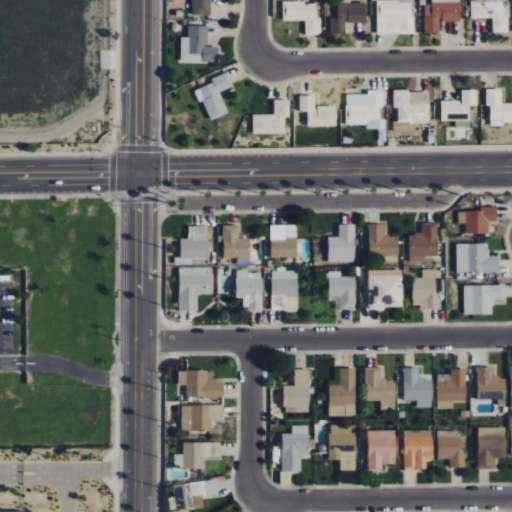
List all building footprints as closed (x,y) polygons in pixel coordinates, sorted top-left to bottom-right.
[(191,0),(192,15),(211,15),(210,0),(191,0)] [(376,1),(377,34),(412,34),(411,0),(397,0),(398,1),(376,1)] [(459,22),(459,0),(431,0),(431,4),(424,4),(423,33),(439,33),(439,21),(459,22)] [(492,33),(507,32),(507,15),(503,15),(502,1),(509,1),(508,0),(470,0),(471,18),(492,18),(492,33)] [(283,21),(305,20),(305,35),(319,35),(318,2),(282,3),(283,21)] [(365,3),(337,4),(338,18),(330,18),(330,34),(345,34),(345,23),(366,23),(365,3)] [(181,38),(180,62),(216,63),(217,47),(207,46),(208,26),(188,25),(187,38),(181,38)] [(227,114),(220,92),(231,87),(226,73),(211,79),(213,83),(197,89),(208,120),(227,114)] [(511,103),(502,104),(501,89),(486,89),(486,107),(490,107),(490,126),(503,126),(503,123),(511,122),(511,103)] [(345,95),(346,125),(366,124),(366,129),(379,129),(379,106),(383,106),(382,90),(367,91),(367,94),(345,95)] [(441,121),(455,121),(456,128),(470,127),(470,106),(477,106),(476,90),(461,91),(461,101),(441,101),(441,121)] [(429,123),(428,91),(393,92),(393,108),(398,108),(398,124),(429,123)] [(308,127),(336,126),(336,105),(316,106),(315,96),(299,96),(300,112),(307,112),(308,127)] [(285,134),(285,118),(289,118),(289,100),(274,100),(274,115),(253,115),(253,134),(285,134)] [(466,234),(488,234),(488,222),(496,222),(496,207),(481,207),(481,211),(458,212),(458,224),(465,223),(466,234)] [(437,222),(421,223),(421,234),(408,234),(409,262),(424,262),(424,256),(438,256),(437,222)] [(398,256),(398,236),(384,236),(384,224),(369,224),(368,256),(398,256)] [(238,225),(223,225),(223,259),(236,259),(237,264),(250,264),(249,238),(239,238),(238,225)] [(297,257),(296,225),(270,225),(271,258),(297,257)] [(354,262),(354,225),(338,225),(339,237),(328,237),(328,262),(354,262)] [(488,244),(456,244),(456,273),(499,272),(498,256),(489,257),(488,244)] [(211,295),(211,268),(179,267),(178,311),(197,312),(197,295),(211,295)] [(261,311),(262,273),(249,273),(249,271),(236,270),(235,298),(248,298),(247,311),(261,311)] [(402,308),(401,270),(368,270),(368,309),(402,308)] [(412,278),(412,308),(440,308),(440,293),(434,293),(435,278),(442,278),(442,270),(422,270),(422,278),(412,278)] [(297,297),(297,271),(270,271),(271,310),(286,310),(286,297),(297,297)] [(355,277),(340,277),(340,271),(328,272),(328,299),(335,299),(335,310),(355,310),(355,277)] [(463,286),(464,315),(493,315),(493,301),(505,300),(505,285),(463,286)] [(365,401),(381,401),(381,410),(395,410),(396,381),(380,380),(381,367),(365,367),(365,401)] [(506,377),(491,378),(491,367),(477,367),(478,401),(498,400),(498,406),(506,405),(506,377)] [(329,416),(356,416),(355,368),(335,369),(335,380),(328,380),(329,416)] [(284,385),(283,412),(309,412),(310,370),(294,369),(294,386),(284,385)] [(418,369),(403,369),(404,401),(416,401),(416,408),(432,408),(432,379),(418,379),(418,369)] [(437,409),(453,409),(453,402),(466,401),(466,369),(450,369),(450,374),(437,374),(437,409)] [(223,397),(223,381),(212,381),(212,371),(178,371),(177,385),(186,385),(185,397),(223,397)] [(223,405),(181,405),(181,431),(211,431),(211,421),(224,420),(223,405)] [(281,433),(282,472),(301,471),(300,458),(309,458),(308,425),(291,426),(291,433),(281,433)] [(355,471),(356,426),(330,425),(329,460),(340,460),(340,470),(355,471)] [(478,469),(494,469),(494,458),(506,457),(505,427),(478,428),(478,469)] [(395,430),(367,431),(368,470),(382,470),(382,465),(396,464),(395,430)] [(426,470),(426,461),(433,461),(433,431),(404,430),(404,469),(426,470)] [(463,430),(437,431),(438,460),(450,459),(450,468),(464,467),(463,430)] [(220,443),(183,442),(182,455),(174,454),(174,468),(203,468),(204,457),(219,458),(220,443)] [(173,485),(174,498),(169,498),(170,511),(202,509),(201,493),(218,492),(217,481),(173,485)]
